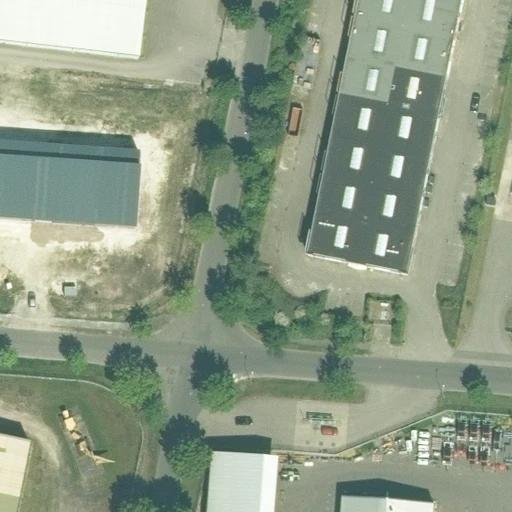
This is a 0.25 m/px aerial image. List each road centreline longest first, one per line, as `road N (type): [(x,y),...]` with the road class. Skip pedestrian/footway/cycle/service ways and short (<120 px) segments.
road 1 (unclassified): [(267,0),(197,357)]
road 2 (unclassified): [(511,382),(197,357)]
road 3 (unclassified): [(197,357),(0,342)]
road 4 (unclassified): [(197,357),(166,511)]
